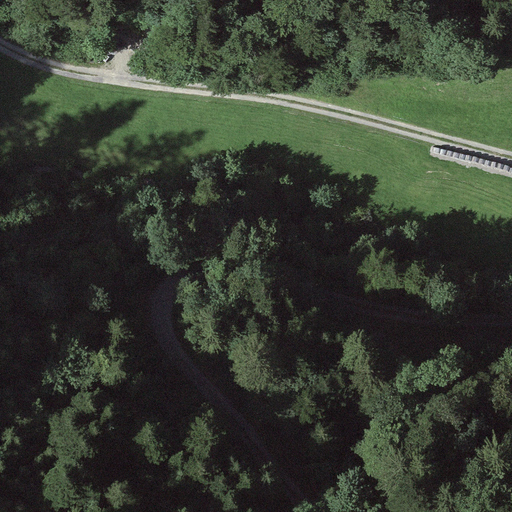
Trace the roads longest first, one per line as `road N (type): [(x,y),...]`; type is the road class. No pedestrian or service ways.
road 1 (track): [(511,322),(368,305),(256,271),(194,268),(165,288),(155,326),(179,367),(227,409),(308,511)]
road 2 (track): [(0,40),(46,65),(426,131),(511,155)]
